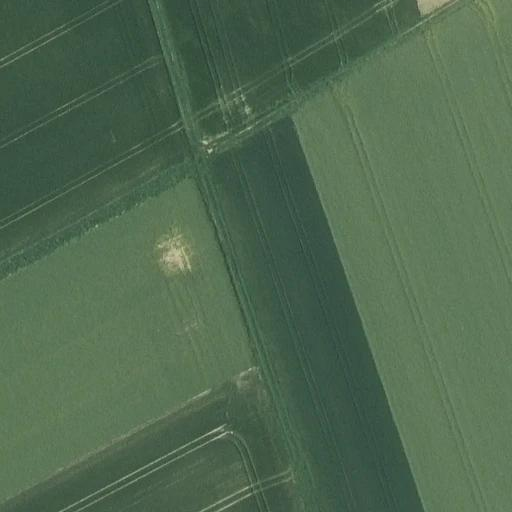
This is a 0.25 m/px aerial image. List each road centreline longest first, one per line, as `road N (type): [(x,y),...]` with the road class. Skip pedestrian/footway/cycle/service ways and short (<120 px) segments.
road 1 (track): [(150,0),(316,511)]
road 2 (track): [(461,0),(199,165),(0,275)]
